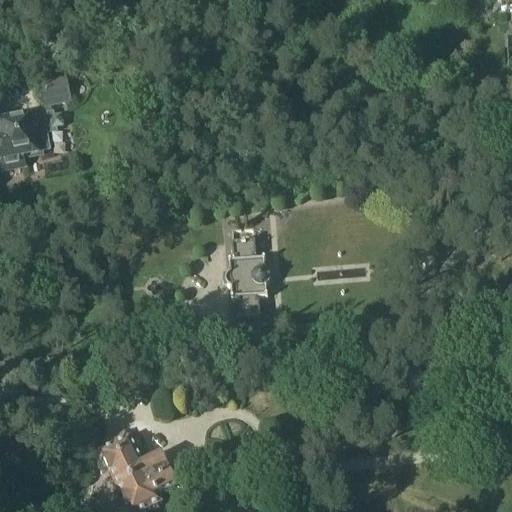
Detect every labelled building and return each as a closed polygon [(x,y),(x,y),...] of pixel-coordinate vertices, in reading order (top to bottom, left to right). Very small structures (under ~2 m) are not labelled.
[(511,0),(496,0),(496,8),(499,8),(500,8),(500,12),(509,11),(510,14),(511,13),(511,0)] [(39,111),(68,105),(63,82),(34,88),(39,111)] [(3,127),(0,127),(0,173),(0,176),(14,173),(25,170),(23,163),(39,160),(38,157),(43,156),(50,155),(47,137),(55,135),(54,132),(62,131),(60,118),(52,120),(51,119),(51,117),(3,127)] [(227,292),(229,293),(230,304),(238,303),(238,306),(236,306),(237,322),(262,321),(261,305),(258,305),(258,302),(269,301),(268,291),(270,290),(271,288),(273,285),(273,282),(272,279),(271,277),(269,274),(267,273),(267,264),(256,264),(256,261),(258,261),(257,245),(232,247),(233,262),(235,262),(236,266),(227,266),(228,277),(226,279),(225,281),(225,282),(224,285),(224,286),(225,288),(226,290),(227,292)] [(511,382),(479,395),(488,418),(511,408),(511,382)] [(121,500),(116,507),(118,511),(151,511),(161,507),(157,499),(176,489),(161,458),(142,468),(129,443),(125,436),(110,444),(113,451),(100,458),(102,463),(98,470),(101,477),(110,477),(121,500)]
